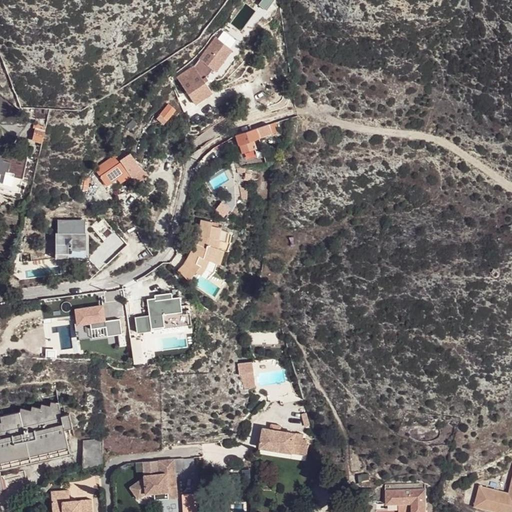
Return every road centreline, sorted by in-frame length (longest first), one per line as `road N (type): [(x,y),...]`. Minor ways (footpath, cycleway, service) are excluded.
road 1 (track): [(201,152),(230,133),(296,112),(439,137),(511,184)]
road 2 (residential): [(0,299),(144,271),(174,233),(188,169),(201,152)]
